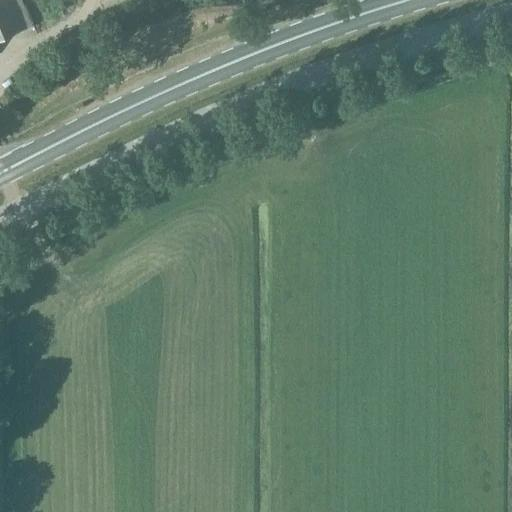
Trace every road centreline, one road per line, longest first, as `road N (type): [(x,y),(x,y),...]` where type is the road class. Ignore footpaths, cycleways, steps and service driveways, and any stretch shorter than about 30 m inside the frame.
road 1 (unclassified): [(0,221),(236,106),(511,14)]
road 2 (secondary): [(0,175),(214,71),(415,0)]
